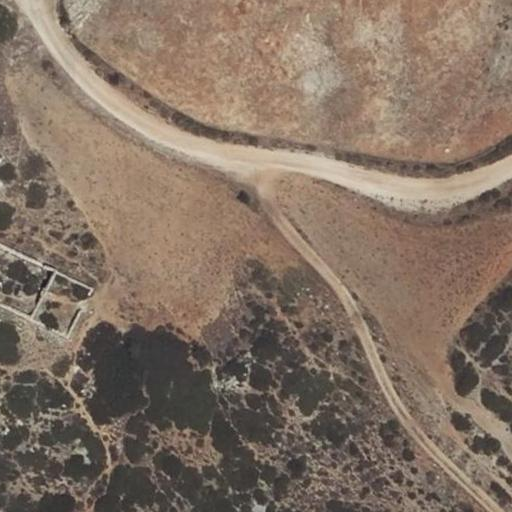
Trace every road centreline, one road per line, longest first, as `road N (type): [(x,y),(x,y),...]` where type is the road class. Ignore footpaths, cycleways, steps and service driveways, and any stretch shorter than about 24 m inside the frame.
road 1 (track): [(511,170),(457,192),(408,191),(323,167),(201,148),(93,86),(28,0)]
road 2 (track): [(262,157),(412,426),(505,511)]
